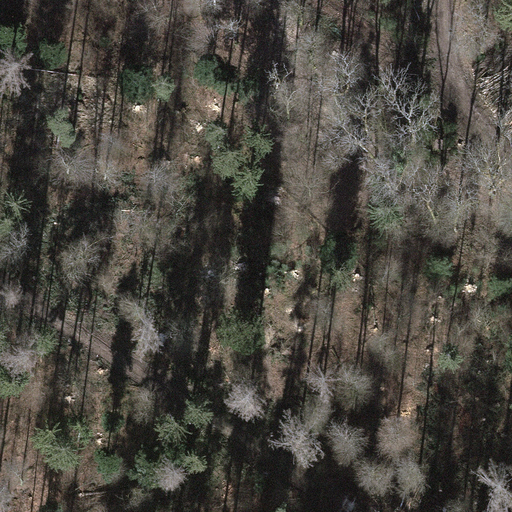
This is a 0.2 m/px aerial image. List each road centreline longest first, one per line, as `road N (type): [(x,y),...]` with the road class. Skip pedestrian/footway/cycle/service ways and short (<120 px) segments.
road 1 (track): [(0,283),(367,511)]
road 2 (track): [(458,0),(472,89),(511,138)]
